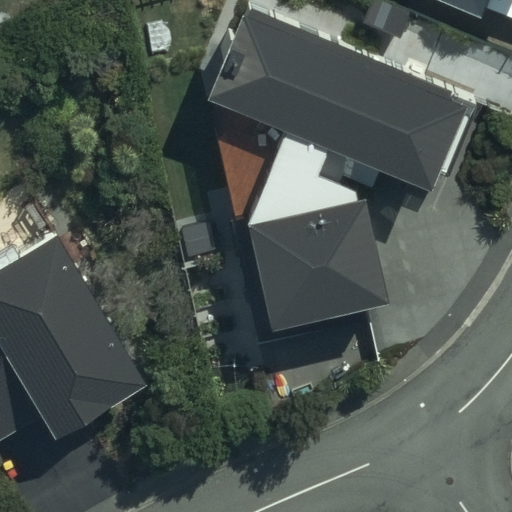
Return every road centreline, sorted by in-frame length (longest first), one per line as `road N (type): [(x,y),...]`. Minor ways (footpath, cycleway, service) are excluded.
road 1 (residential): [(257,511),(416,438)]
road 2 (residential): [(416,438),(462,411),(511,353)]
